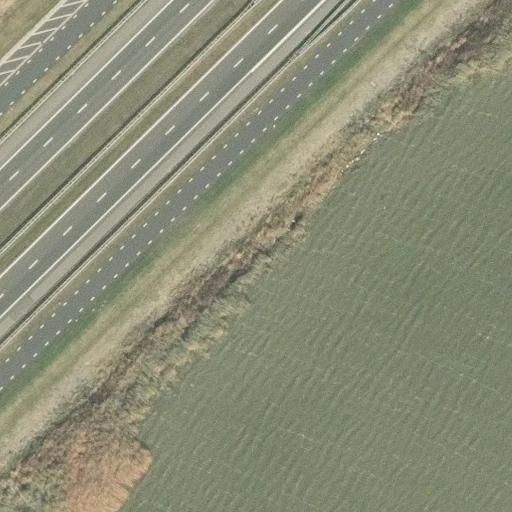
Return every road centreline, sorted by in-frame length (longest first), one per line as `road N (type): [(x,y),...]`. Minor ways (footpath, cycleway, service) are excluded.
road 1 (unclassified): [(0,377),(385,0)]
road 2 (motorway): [(0,299),(302,0)]
road 3 (motorway): [(193,0),(0,190)]
road 4 (unclassified): [(0,101),(102,0)]
